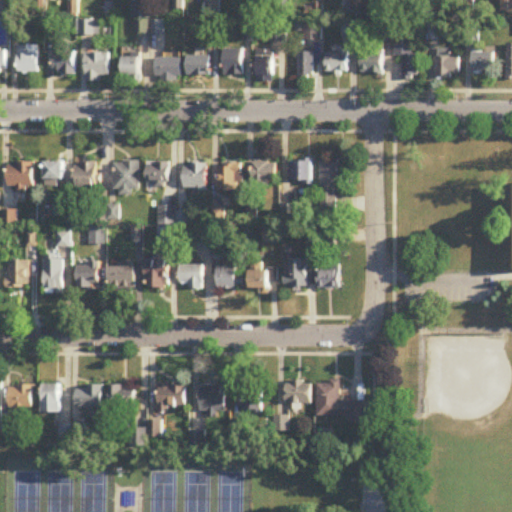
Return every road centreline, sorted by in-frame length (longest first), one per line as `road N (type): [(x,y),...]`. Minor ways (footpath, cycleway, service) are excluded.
road 1 (tertiary): [(511,110),(0,110)]
road 2 (residential): [(0,333),(359,333)]
road 3 (residential): [(359,333),(374,297),(374,110)]
